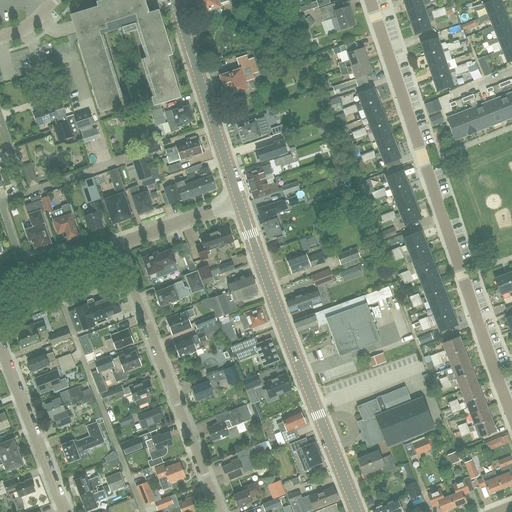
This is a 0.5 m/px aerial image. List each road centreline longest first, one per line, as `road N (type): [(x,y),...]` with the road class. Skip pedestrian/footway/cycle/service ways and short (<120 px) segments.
road 1 (residential): [(511,420),(368,0)]
road 2 (tertiary): [(356,511),(239,201)]
road 3 (residential): [(218,511),(115,244)]
road 4 (tertiary): [(239,201),(174,0)]
road 5 (residential): [(63,511),(0,348)]
road 6 (residential): [(115,244),(239,201)]
road 7 (residential): [(0,285),(115,244)]
